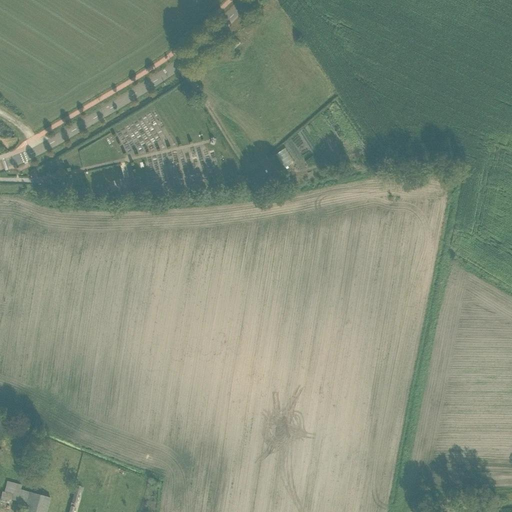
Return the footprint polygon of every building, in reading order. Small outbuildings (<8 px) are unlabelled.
[(227,47),(231,52),(239,44),(235,39),(227,47)] [(262,170),(249,178),(255,189),(268,181),(262,170)] [(7,498),(17,500),(21,485),(7,481),(4,492),(2,491),(0,497),(0,500),(6,502),(7,498)] [(60,511),(67,511),(73,489),(67,487),(60,511)] [(22,511),(45,511),(50,498),(20,490),(17,500),(25,502),(22,511)] [(75,504),(70,502),(67,511),(75,511),(77,508),(74,507),(75,504)]
